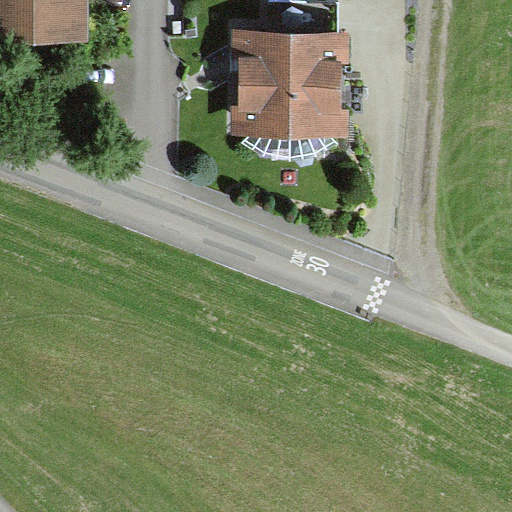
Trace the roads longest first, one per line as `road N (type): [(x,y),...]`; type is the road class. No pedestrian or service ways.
road 1 (track): [(446,0),(419,319)]
road 2 (residential): [(162,221),(419,319)]
road 3 (residential): [(161,0),(162,221)]
road 4 (residential): [(0,159),(162,221)]
